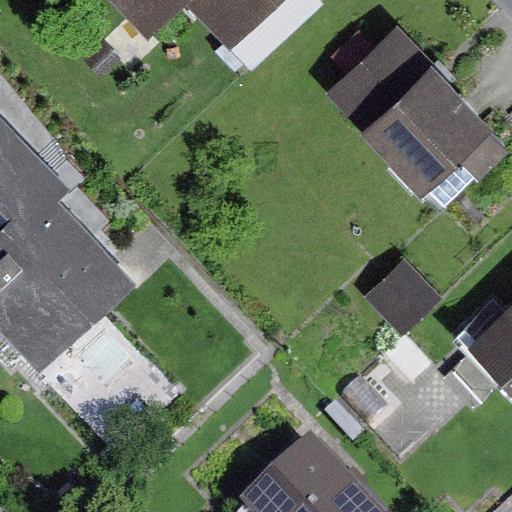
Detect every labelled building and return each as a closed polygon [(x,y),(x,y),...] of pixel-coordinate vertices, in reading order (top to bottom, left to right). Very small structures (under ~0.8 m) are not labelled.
[(268,0),(128,0),(159,31),(191,0),(202,0),(235,33),(268,0)] [(345,78),(381,115),(368,127),(437,197),(506,129),(401,22),(345,78)] [(135,274),(56,193),(71,179),(0,107),(0,248),(8,240),(31,263),(0,293),(0,323),(41,365),(135,274)] [(373,269),(407,305),(435,278),(400,242),(373,269)] [(511,304),(481,332),(511,367),(511,304)] [(378,511),(318,447),(256,505),(263,511),(378,511)]
